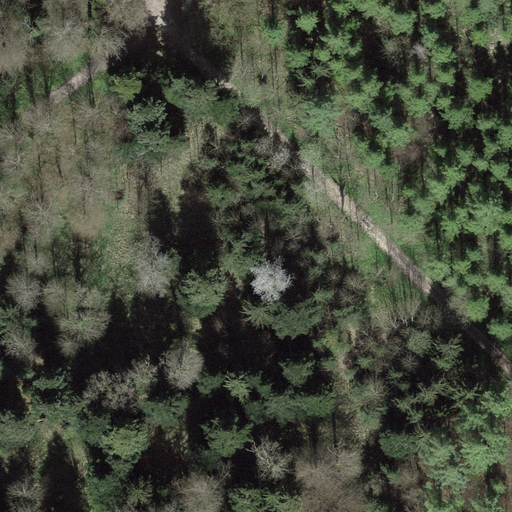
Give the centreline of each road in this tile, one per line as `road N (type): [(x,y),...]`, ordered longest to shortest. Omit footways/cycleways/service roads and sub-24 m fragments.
road 1 (track): [(136,0),(511,372)]
road 2 (track): [(0,121),(141,0)]
